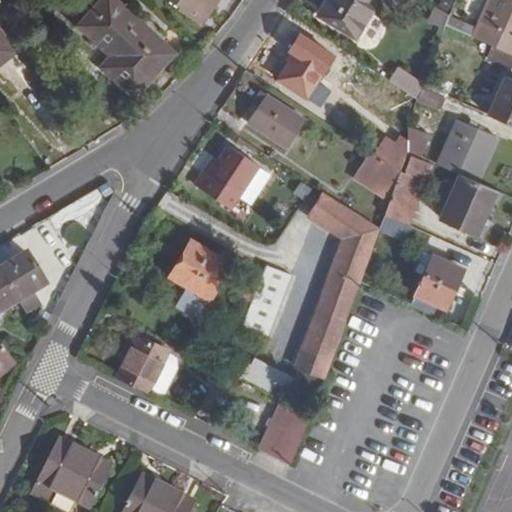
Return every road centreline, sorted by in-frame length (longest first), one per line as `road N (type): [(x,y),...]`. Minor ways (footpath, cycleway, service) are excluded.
road 1 (residential): [(47,373),(320,511)]
road 2 (residential): [(47,373),(179,115)]
road 3 (residential): [(412,511),(511,277)]
road 4 (residential): [(0,221),(179,115)]
road 5 (residential): [(179,115),(268,0)]
